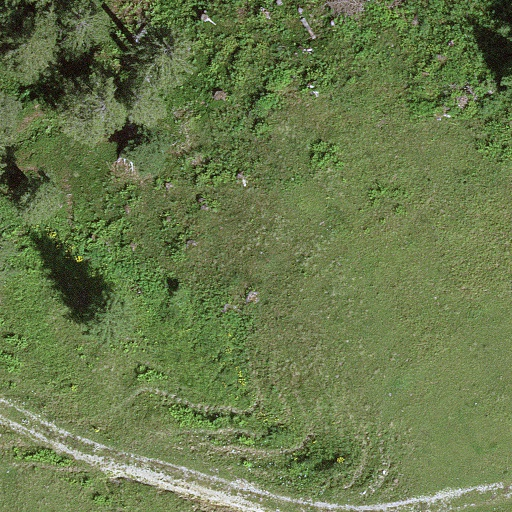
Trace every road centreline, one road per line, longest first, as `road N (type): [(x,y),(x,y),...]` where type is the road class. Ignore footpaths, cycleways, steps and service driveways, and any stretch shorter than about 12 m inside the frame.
road 1 (track): [(298,511),(117,463),(0,410)]
road 2 (track): [(511,492),(382,511)]
